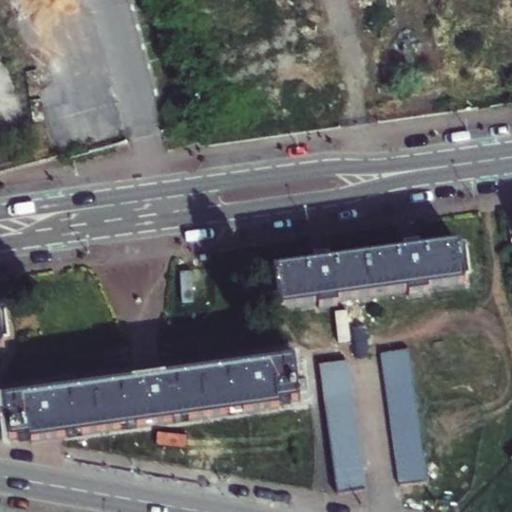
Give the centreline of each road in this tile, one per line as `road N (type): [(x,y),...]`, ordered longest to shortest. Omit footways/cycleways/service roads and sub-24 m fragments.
road 1 (primary): [(13,241),(338,196),(475,161)]
road 2 (primary): [(475,161),(340,166),(164,189)]
road 3 (tertiary): [(0,475),(180,507)]
road 4 (primary): [(164,189),(0,211)]
road 5 (primary): [(13,241),(149,206),(164,189)]
